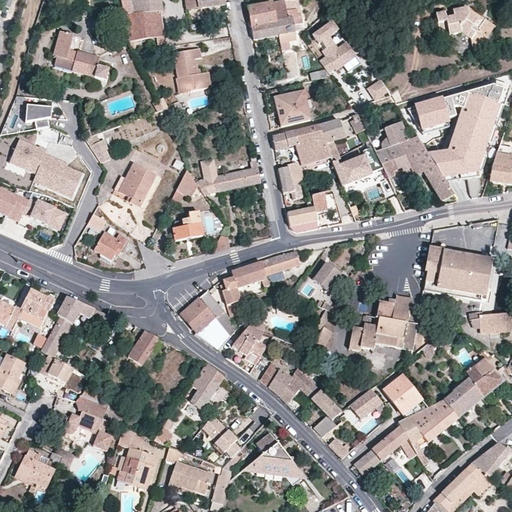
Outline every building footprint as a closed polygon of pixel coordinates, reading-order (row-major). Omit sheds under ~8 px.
[(130,0),(133,14),(144,13),(141,0),(130,0)] [(141,0),(144,13),(162,12),(163,12),(161,0),(141,0)] [(187,0),(188,9),(226,6),(225,0),(187,0)] [(278,34),(275,21),(288,18),(286,10),(283,0),(281,0),(246,7),(252,39),(278,34)] [(286,10),(288,18),(300,15),(299,11),(295,12),(294,8),(286,10)] [(478,31),(485,20),(467,8),(452,11),(453,17),(446,18),(445,13),(436,14),(439,31),(447,30),(449,36),(461,33),(471,40),(473,52),(478,51),(488,38),(478,31)] [(139,41),(145,41),(164,37),(162,12),(144,13),(133,14),(125,15),(129,43),(139,41)] [(300,15),(288,18),(275,21),(278,34),(279,42),(296,38),(295,31),(294,23),(301,22),(300,15)] [(495,27),(485,20),(478,31),(488,38),(495,27)] [(294,23),(295,31),(303,29),(301,22),(294,23)] [(336,71),(356,57),(346,43),(337,49),(329,37),(337,31),(332,23),(313,36),(319,45),(321,43),(326,49),(322,52),(326,58),(320,62),(328,74),(335,69),(336,71)] [(94,77),(99,56),(69,48),(71,35),(56,31),(51,56),(54,57),(56,58),(54,67),(67,70),(94,77)] [(129,43),(132,50),(140,48),(139,41),(129,43)] [(205,73),(198,75),(196,60),(202,59),(200,49),(174,54),(179,79),(177,79),(178,88),(189,86),(190,92),(208,89),(205,73)] [(326,79),(325,71),(311,74),(312,81),(326,79)] [(367,90),(374,101),(388,93),(380,81),(367,90)] [(496,82),(495,86),(504,89),(493,121),(491,121),(486,136),(488,137),(478,167),(479,173),(480,173),(509,87),(496,82)] [(426,154),(446,184),(467,181),(470,196),(472,200),(477,199),(481,188),(479,173),(478,167),(488,137),(486,136),(491,121),(493,121),(504,89),(495,86),(491,85),(467,92),(465,96),(460,94),(415,108),(422,133),(430,131),(429,127),(447,122),(446,119),(454,116),(454,115),(456,114),(459,115),(447,151),(426,154)] [(178,88),(180,94),(190,92),(189,86),(178,88)] [(310,119),(303,91),(278,96),(281,114),(277,115),(279,125),(310,119)] [(224,102),(229,111),(245,105),(243,94),(224,102)] [(278,96),(273,97),(277,115),(281,114),(278,96)] [(158,100),(152,103),(156,111),(162,108),(158,100)] [(177,102),(162,108),(169,124),(183,118),(177,102)] [(47,120),(51,119),(52,109),(26,107),(25,124),(35,122),(36,130),(49,128),(47,120)] [(339,158),(332,141),(345,137),(337,118),(316,124),(329,157),(331,162),(339,158)] [(357,134),(364,131),(359,120),(354,121),(354,120),(351,121),(357,134)] [(448,125),(447,122),(429,127),(430,131),(448,125)] [(399,146),(410,142),(401,123),(384,130),(387,140),(386,140),(383,143),(381,147),(382,150),(375,152),(388,178),(395,175),(394,172),(401,169),(403,172),(410,169),(399,146)] [(300,162),(300,165),(329,157),(316,124),(294,130),(300,145),(295,145),(300,162)] [(271,136),(274,149),(294,145),(295,145),(300,145),(294,130),(271,136)] [(106,151),(108,150),(104,140),(100,142),(96,135),(84,139),(101,164),(110,160),(106,151)] [(399,146),(410,169),(414,178),(423,172),(441,203),(453,196),(446,184),(426,154),(416,138),(410,142),(399,146)] [(20,160),(16,167),(14,174),(33,182),(44,156),(47,150),(39,147),(39,149),(19,140),(12,156),(20,160)] [(511,149),(511,147),(502,145),(501,150),(497,149),(495,155),(510,156),(511,149)] [(511,156),(510,156),(495,155),(491,168),(489,181),(501,182),(503,168),(510,169),(510,171),(511,171),(511,169),(511,156)] [(16,167),(20,160),(12,156),(9,164),(16,167)] [(44,156),(33,182),(72,198),(78,184),(71,181),(75,172),(66,169),(50,162),(51,159),(44,156)] [(349,161),(348,158),(340,161),(339,158),(331,162),(340,186),(371,175),(363,156),(349,161)] [(68,166),(51,159),(50,162),(66,169),(68,166)] [(181,169),(183,162),(174,160),(172,167),(181,169)] [(250,169),(216,177),(216,162),(203,161),(205,179),(203,179),(195,181),(197,185),(204,195),(213,193),(216,193),(260,183),(256,161),(249,162),(250,169)] [(288,164),(288,166),(293,186),(300,184),(302,184),(304,183),(300,165),(300,162),(288,164)] [(132,198),(129,202),(139,207),(156,176),(134,164),(126,179),(122,176),(115,189),(128,196),(132,198)] [(288,166),(278,169),(283,194),(291,192),(292,200),(303,197),(300,184),(293,186),(288,166)] [(510,182),(509,181),(510,171),(510,169),(503,168),(501,182),(503,183),(507,183),(510,183),(510,182)] [(195,181),(187,171),(171,202),(179,205),(184,195),(190,197),(197,185),(195,181)] [(71,181),(78,184),(82,175),(75,172),(71,181)] [(19,222),(23,215),(28,203),(0,190),(0,211),(10,216),(9,218),(19,222)] [(330,191),(323,192),(327,212),(337,210),(330,191)] [(314,215),(327,212),(323,192),(310,195),(313,208),(314,215)] [(59,231),(66,215),(38,202),(37,203),(29,200),(28,203),(23,215),(59,231)] [(314,215),(313,208),(299,211),(301,223),(315,220),(316,220),(314,215)] [(187,218),(179,219),(180,227),(170,228),(172,240),(199,236),(195,210),(186,212),(187,218)] [(301,223),(299,211),(287,214),(289,226),(301,223)] [(101,231),(106,222),(93,215),(88,224),(101,231)] [(301,223),(302,230),(317,227),(315,220),(301,223)] [(302,230),(301,223),(289,226),(295,231),(302,230)] [(109,265),(115,255),(118,250),(121,252),(127,240),(119,235),(116,240),(104,233),(94,251),(102,256),(100,259),(109,265)] [(225,249),(226,245),(227,239),(219,236),(211,253),(225,249)] [(484,303),(492,262),(442,253),(443,250),(429,247),(425,273),(427,273),(425,283),(433,285),(432,288),(480,297),(479,302),(484,303)] [(300,266),(296,253),(276,258),(261,263),(266,276),(300,266)] [(266,276),(261,263),(231,272),(233,278),(237,289),(263,281),(266,276)] [(328,292),(341,275),(326,263),(313,280),(328,292)] [(241,302),(237,289),(233,278),(222,281),(223,285),(225,291),(222,292),(227,307),(241,302)] [(480,297),(432,288),(433,285),(425,283),(424,291),(479,302),(480,297)] [(32,288),(30,290),(52,301),(53,299),(41,292),(32,288)] [(30,290),(21,309),(43,320),(52,301),(30,290)] [(237,329),(224,313),(221,309),(218,305),(207,292),(198,299),(216,319),(230,338),(237,329)] [(410,307),(412,299),(396,296),(394,304),(406,306),(410,307)] [(0,298),(0,302),(14,309),(15,306),(7,302),(0,298)] [(111,318),(67,299),(57,317),(59,318),(71,325),(78,313),(88,319),(89,316),(99,322),(107,326),(111,318)] [(230,338),(216,319),(198,299),(181,315),(196,334),(194,336),(218,353),(230,338)] [(334,309),(319,301),(317,306),(325,311),(331,313),(334,309)] [(413,350),(417,325),(408,323),(403,322),(406,306),(394,304),(379,301),(377,315),(376,319),(378,319),(377,327),(373,327),(364,325),(363,329),(353,327),(349,350),(360,352),(361,348),(374,350),(375,344),(412,352),(413,350)] [(0,302),(0,325),(11,331),(17,318),(11,315),(14,309),(0,302)] [(245,314),(241,302),(227,307),(230,318),(245,314)] [(11,315),(17,318),(21,309),(15,306),(14,309),(11,315)] [(321,331),(331,313),(325,311),(315,329),(321,331)] [(511,331),(511,314),(482,317),(482,313),(477,313),(468,315),(469,318),(470,321),(471,321),(471,326),(473,329),(479,328),(480,334),(511,331)] [(71,325),(59,318),(42,350),(40,352),(49,357),(53,359),(71,325)] [(263,333),(266,326),(253,321),(248,327),(263,333)] [(259,343),(263,333),(248,327),(232,348),(239,352),(239,353),(246,357),(250,351),(260,357),(267,347),(259,343)] [(321,354),(333,333),(323,328),(312,349),(321,354)] [(40,347),(46,337),(37,332),(32,343),(40,347)] [(444,342),(448,338),(443,332),(433,340),(439,346),(444,352),(449,347),(444,342)] [(159,340),(144,333),(127,359),(130,360),(127,366),(138,373),(159,340)] [(421,350),(427,346),(432,341),(429,337),(413,350),(412,352),(411,358),(421,350)] [(163,342),(159,340),(138,373),(142,375),(162,345),(163,342)] [(432,352),(439,346),(433,340),(432,341),(427,346),(432,352)] [(432,352),(427,346),(421,350),(429,360),(435,355),(432,352)] [(260,357),(250,351),(246,357),(256,364),(260,357)] [(7,356),(0,369),(0,387),(9,392),(16,378),(18,379),(25,364),(7,356)] [(48,379),(49,375),(66,385),(74,371),(53,359),(49,357),(40,374),(48,379)] [(506,370),(505,366),(496,373),(485,360),(476,366),(468,373),(466,374),(467,376),(469,379),(483,399),(502,384),(507,390),(511,385),(511,382),(508,375),(506,370)] [(190,403),(202,411),(224,378),(206,363),(191,387),(198,391),(190,403)] [(468,373),(476,366),(474,363),(465,369),(468,373)] [(280,399),(292,379),(271,364),(259,382),(280,399)] [(315,383),(299,367),(292,379),(280,399),(288,406),(300,389),(311,400),(320,392),(314,385),(315,383)] [(428,408),(402,376),(383,391),(405,420),(428,408)] [(462,385),(469,379),(467,376),(460,381),(462,385)] [(18,379),(16,378),(9,392),(13,394),(20,380),(18,379)] [(458,419),(483,399),(469,379),(462,385),(443,401),(458,419)] [(60,389),(57,398),(75,404),(76,404),(81,396),(60,389)] [(375,409),(382,404),(370,390),(349,407),(360,420),(375,409)] [(78,412),(81,413),(93,418),(99,405),(101,399),(85,392),(81,396),(76,404),(75,404),(78,412)] [(341,413),(320,392),(311,400),(326,416),(331,422),(341,413)] [(427,444),(458,419),(443,401),(428,408),(405,420),(398,423),(400,428),(416,456),(423,467),(428,464),(419,448),(416,443),(423,438),(426,443),(427,444)] [(388,410),(382,404),(375,409),(380,415),(388,410)] [(93,418),(101,422),(107,408),(99,405),(93,418)] [(74,434),(76,428),(91,435),(93,429),(99,432),(104,433),(107,424),(101,422),(93,418),(81,413),(79,418),(72,415),(71,418),(69,423),(66,422),(64,430),(66,433),(70,435),(74,434)] [(322,419),(332,429),(335,427),(331,422),(326,416),(322,419)] [(0,418),(0,439),(8,423),(0,418)] [(236,438),(214,418),(204,429),(215,439),(212,441),(223,452),(226,450),(232,455),(239,447),(233,441),(236,438)] [(332,429),(322,419),(311,430),(321,439),(332,429)] [(153,442),(164,446),(172,436),(167,432),(173,424),(168,420),(163,428),(153,442)] [(416,456),(400,428),(372,451),(380,462),(401,445),(410,460),(416,456)] [(118,444),(130,448),(123,472),(120,472),(118,480),(146,490),(157,457),(141,452),(144,440),(122,431),(118,444)] [(106,455),(112,439),(98,434),(97,437),(92,449),(106,455)] [(263,455),(243,471),(287,478),(293,486),(303,478),(270,434),(256,444),(263,455)] [(176,439),(172,436),(164,446),(169,448),(176,439)] [(426,443),(423,438),(416,443),(419,448),(426,443)] [(343,447),(335,439),(328,447),(341,460),(349,453),(347,451),(343,447)] [(498,467),(509,453),(498,444),(484,455),(498,467)] [(58,447),(54,454),(62,458),(59,466),(58,468),(68,472),(75,456),(58,447)] [(165,462),(173,464),(174,460),(178,461),(181,454),(169,449),(165,462)] [(30,451),(18,473),(32,481),(31,482),(44,488),(53,471),(46,467),(49,461),(30,451)] [(362,477),(380,462),(372,451),(354,466),(362,477)] [(52,453),(49,458),(53,460),(52,462),(59,466),(62,458),(54,454),(52,453)] [(495,471),(498,467),(484,455),(471,465),(489,479),(495,471)] [(179,490),(181,487),(186,489),(204,495),(211,475),(176,463),(168,487),(179,490)] [(453,511),(468,498),(463,493),(475,481),(484,490),(492,482),(489,479),(471,465),(433,502),(435,503),(445,511),(453,511)] [(230,471),(224,469),(216,498),(224,500),(230,471)] [(498,484),(503,477),(495,471),(489,479),(498,484)] [(505,487),(511,477),(511,475),(507,472),(503,477),(498,484),(505,487)] [(18,473),(16,478),(29,485),(31,482),(32,481),(18,473)] [(484,490),(475,481),(463,493),(468,498),(473,492),(477,497),(484,490)] [(445,511),(435,503),(427,511),(445,511)]
